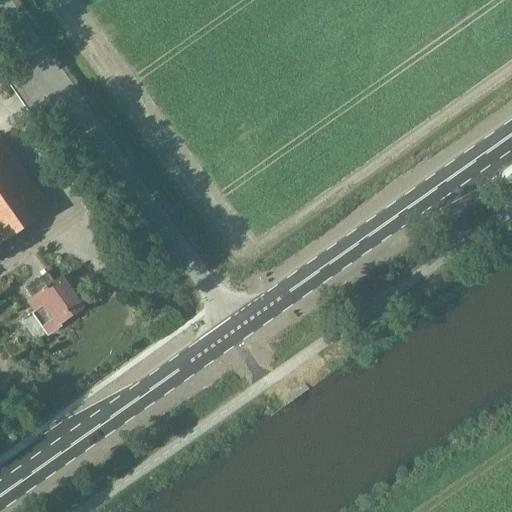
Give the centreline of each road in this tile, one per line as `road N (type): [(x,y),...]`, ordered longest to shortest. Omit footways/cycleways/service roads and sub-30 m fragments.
road 1 (unclassified): [(237,328),(0,1)]
road 2 (primary): [(237,328),(511,134)]
road 3 (primary): [(0,496),(237,328)]
